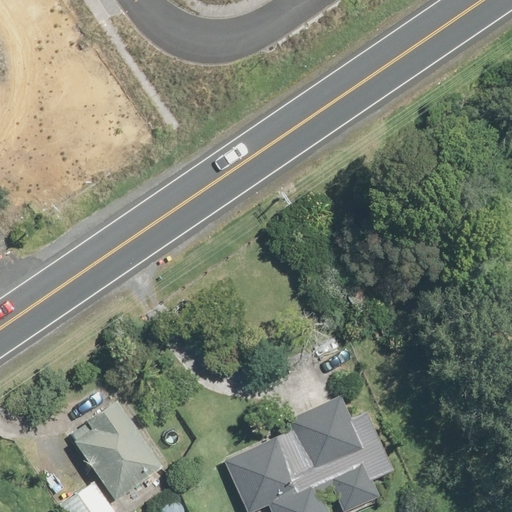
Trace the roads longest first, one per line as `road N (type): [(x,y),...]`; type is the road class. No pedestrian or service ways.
road 1 (secondary): [(482,0),(51,293)]
road 2 (residential): [(302,0),(253,34),(217,40),(186,35),(140,0)]
